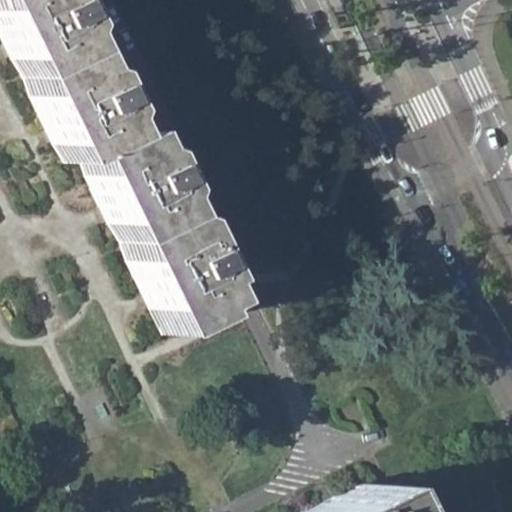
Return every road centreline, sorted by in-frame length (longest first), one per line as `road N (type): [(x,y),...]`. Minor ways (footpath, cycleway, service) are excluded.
road 1 (primary): [(395,173),(511,362)]
road 2 (primary): [(304,0),(395,173)]
road 3 (primary): [(487,139),(482,106),(432,5)]
road 4 (primary): [(395,173),(424,189),(458,182),(481,159),(487,139)]
